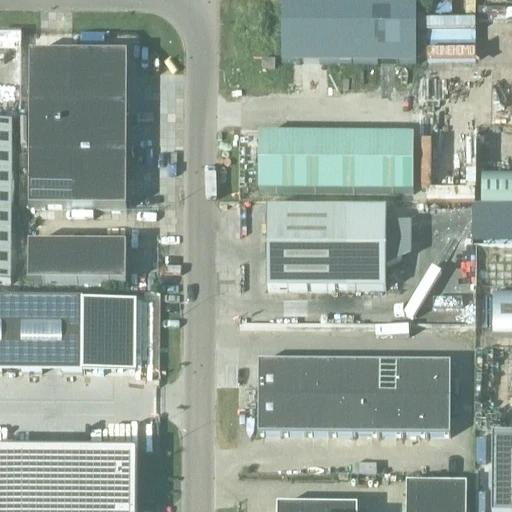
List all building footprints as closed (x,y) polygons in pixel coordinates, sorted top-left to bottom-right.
[(416,0),(281,0),(281,65),(416,66),(416,0)] [(511,0),(474,0),(475,18),(511,17),(511,0)] [(511,24),(426,24),(426,63),(511,63),(511,24)] [(78,109),(78,57),(29,57),(29,109),(78,109)] [(78,57),(78,109),(127,109),(127,57),(78,57)] [(275,61),(261,61),(261,70),(274,70),(275,61)] [(442,98),(422,97),(421,145),(433,146),(433,134),(441,134),(442,98)] [(29,109),(29,160),(77,160),(126,160),(127,109),(78,109),(29,109)] [(11,125),(0,124),(0,285),(10,286),(11,125)] [(297,195),(298,139),(259,138),(258,195),(297,195)] [(298,139),(297,195),(336,196),(336,139),(298,139)] [(374,139),(336,139),(336,196),(374,196),(374,139)] [(374,139),(374,196),(413,196),(413,140),(374,139)] [(77,160),(29,160),(28,212),(77,212),(77,160)] [(126,160),(77,160),(77,212),(126,212),(126,160)] [(511,176),(480,177),(480,207),(511,206),(511,176)] [(388,212),(347,212),(267,212),(266,292),(387,293),(388,212)] [(28,247),(28,286),(126,287),(126,248),(28,247)] [(511,337),(511,296),(492,297),(492,337),(511,337)] [(0,375),(82,376),(83,302),(0,301),(0,375)] [(258,365),(258,402),(282,402),(282,365),(258,365)] [(282,365),(282,402),(306,402),(306,366),(282,365)] [(330,366),(306,366),(306,402),(330,402),(330,366)] [(330,366),(330,402),(354,402),(354,366),(330,366)] [(378,366),(354,366),(354,402),(378,402),(378,366)] [(402,366),(378,366),(378,402),(402,403),(402,366)] [(426,366),(402,366),(402,403),(426,403),(426,366)] [(426,366),(426,403),(450,403),(450,367),(426,366)] [(282,402),(258,402),(258,438),(282,438),(282,402)] [(282,402),(282,438),(306,438),(306,402),(282,402)] [(306,402),(306,438),(330,438),(330,402),(306,402)] [(354,402),(330,402),(330,438),(354,439),(354,402)] [(354,402),(354,439),(378,439),(378,402),(354,402)] [(402,403),(378,402),(378,439),(402,439),(402,403)] [(402,403),(402,439),(426,439),(426,403),(402,403)] [(450,403),(426,403),(426,439),(450,439),(450,403)] [(511,511),(511,440),(492,440),(491,511),(511,511)] [(0,452),(0,511),(136,511),(137,454),(0,452)] [(406,486),(405,511),(465,511),(466,487),(406,486)]
